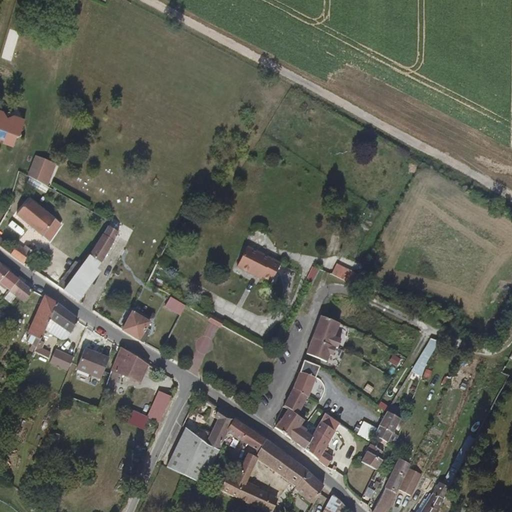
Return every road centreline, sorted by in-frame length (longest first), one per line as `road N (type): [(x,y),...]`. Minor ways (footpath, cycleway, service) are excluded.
road 1 (track): [(143,0),(511,206)]
road 2 (residential): [(191,382),(0,256)]
road 3 (residential): [(440,332),(345,287),(329,288),(292,364)]
road 4 (unclassified): [(191,382),(129,511)]
road 5 (residential): [(360,511),(262,433)]
